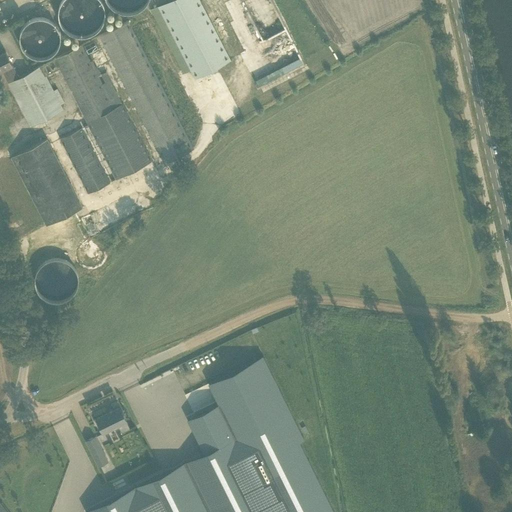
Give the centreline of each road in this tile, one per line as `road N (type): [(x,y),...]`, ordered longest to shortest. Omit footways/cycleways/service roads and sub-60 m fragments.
road 1 (track): [(511,315),(469,319),(290,301),(119,376)]
road 2 (secondary): [(511,246),(457,0)]
road 3 (unclassified): [(17,412),(23,332),(0,245)]
